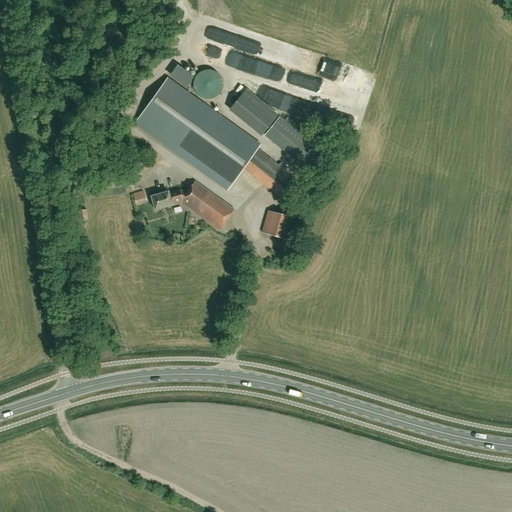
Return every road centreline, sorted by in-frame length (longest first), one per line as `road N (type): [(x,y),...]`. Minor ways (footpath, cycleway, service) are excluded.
road 1 (primary): [(511,446),(242,378),(158,375),(67,392)]
road 2 (unclassified): [(67,392),(7,0)]
